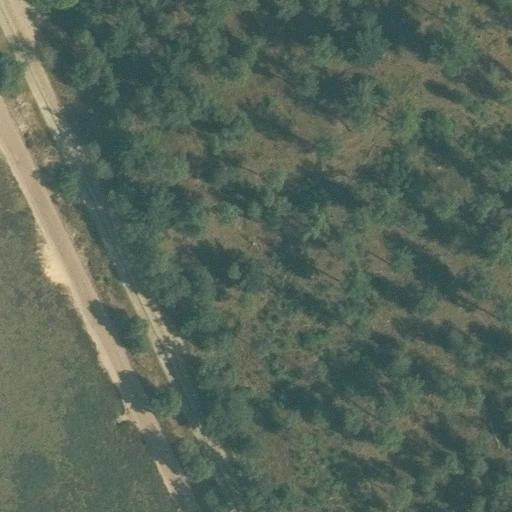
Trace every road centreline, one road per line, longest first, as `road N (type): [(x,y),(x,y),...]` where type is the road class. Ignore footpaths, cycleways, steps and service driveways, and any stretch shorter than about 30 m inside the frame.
road 1 (track): [(245,511),(27,46)]
road 2 (track): [(184,511),(0,128)]
